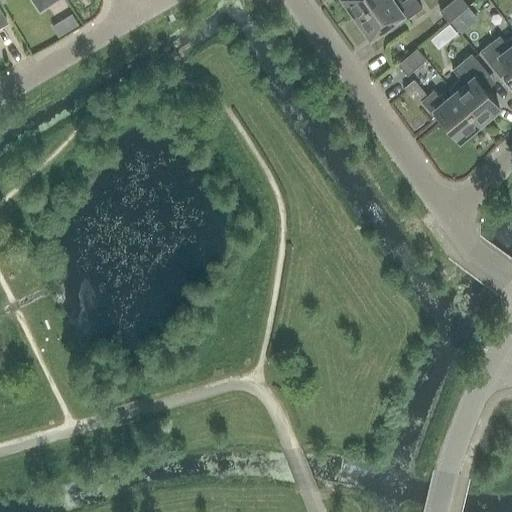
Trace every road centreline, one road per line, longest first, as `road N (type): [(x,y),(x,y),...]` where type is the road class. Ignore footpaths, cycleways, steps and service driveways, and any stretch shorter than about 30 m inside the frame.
road 1 (residential): [(291,0),(445,220)]
road 2 (unclassified): [(497,355),(439,511)]
road 3 (residential): [(136,16),(0,97)]
